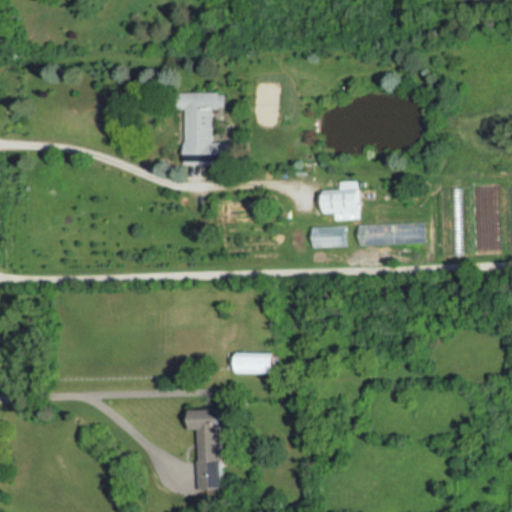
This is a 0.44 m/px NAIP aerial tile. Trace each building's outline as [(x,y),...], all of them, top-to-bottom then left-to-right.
[(173,91),(173,111),(182,111),(183,162),(228,161),(228,142),(210,142),(209,107),(222,107),(222,90),(173,91)] [(319,187),(321,212),(331,211),(332,225),(343,224),(358,222),(356,184),(319,187)] [(359,244),(358,222),(424,221),(425,243),(359,244)] [(308,226),(309,252),(344,250),(343,224),(308,226)] [(230,349),(230,373),(271,373),(272,350),(230,349)] [(186,411),(187,430),(194,429),(196,488),(222,487),(219,410),(186,411)]
